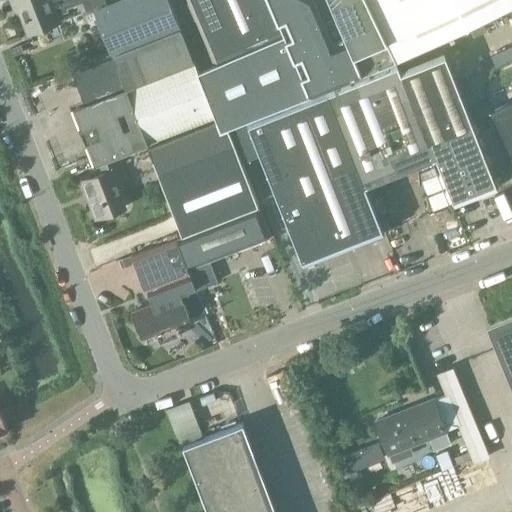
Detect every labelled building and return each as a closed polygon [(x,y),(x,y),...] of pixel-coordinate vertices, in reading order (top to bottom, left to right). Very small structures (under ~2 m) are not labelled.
[(90,0),(94,10),(112,56),(181,29),(169,0),(120,0),(107,5),(104,0),(11,0),(20,21),(23,19),(30,34),(59,22),(53,5),(65,0),(90,0)] [(186,0),(214,64),(198,71),(216,119),(221,130),(229,127),(248,120),(310,93),(284,34),(269,0),(186,0)] [(269,0),(284,34),(310,93),(329,86),(361,72),(337,17),(321,23),(310,0),(269,0)] [(329,0),(337,17),(361,72),(396,58),(367,0),(329,0)] [(511,6),(511,0),(367,0),(396,58),(397,60),(511,6)] [(98,164),(118,156),(150,143),(216,119),(198,71),(182,30),(115,56),(126,87),(76,107),(72,109),(94,164),(97,162),(98,164)] [(20,46),(9,50),(12,57),(23,53),(20,46)] [(444,50),(399,69),(434,159),(436,158),(456,205),(499,188),(444,50)] [(361,72),(329,86),(366,185),(434,159),(399,69),(396,58),(361,72)] [(329,86),(310,93),(248,120),(229,127),(242,160),(261,153),(301,254),(303,261),(382,228),(366,185),(329,86)] [(511,101),(493,110),(511,151),(511,101)] [(216,119),(150,143),(182,232),(258,203),(229,127),(221,130),(216,119)] [(127,180),(118,156),(98,164),(102,172),(82,181),(98,219),(127,207),(117,184),(127,180)] [(259,207),(177,238),(197,291),(217,282),(209,261),(271,237),(259,207)] [(148,292),(153,304),(132,312),(143,340),(156,334),(159,344),(181,335),(179,332),(182,331),(180,325),(191,322),(186,306),(200,301),(197,291),(177,238),(132,255),(144,287),(148,292)] [(511,323),(495,331),(511,371),(511,323)] [(432,399),(376,420),(383,438),(390,457),(391,456),(412,448),(430,441),(434,453),(451,446),(446,435),(432,399)] [(0,410),(0,434),(8,431),(0,411),(0,410)] [(185,445),(196,474),(252,453),(242,425),(246,424),(245,422),(185,445)] [(377,442),(343,456),(349,471),(355,469),(383,457),(377,442)] [(447,452),(436,456),(440,468),(442,471),(452,467),(447,452)] [(196,474),(207,502),(263,481),(252,453),(196,474)] [(353,506),(367,501),(355,469),(349,471),(342,473),(353,506)] [(263,481),(207,502),(210,511),(265,511),(274,509),(263,481)]
